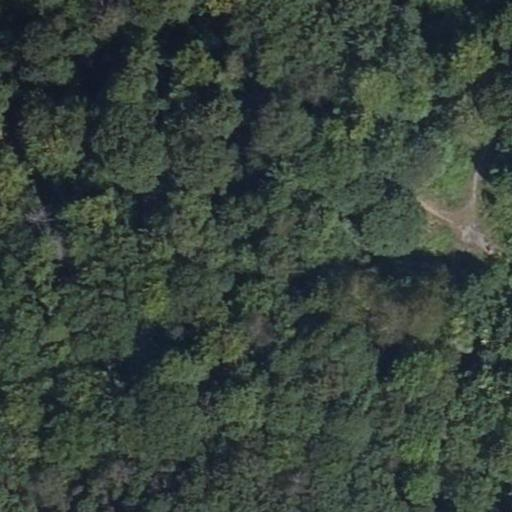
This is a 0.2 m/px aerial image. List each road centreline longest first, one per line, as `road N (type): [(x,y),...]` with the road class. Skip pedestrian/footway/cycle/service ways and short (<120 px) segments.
road 1 (unknown): [(458,74),(364,155),(183,171)]
road 2 (unknown): [(183,171),(0,190)]
